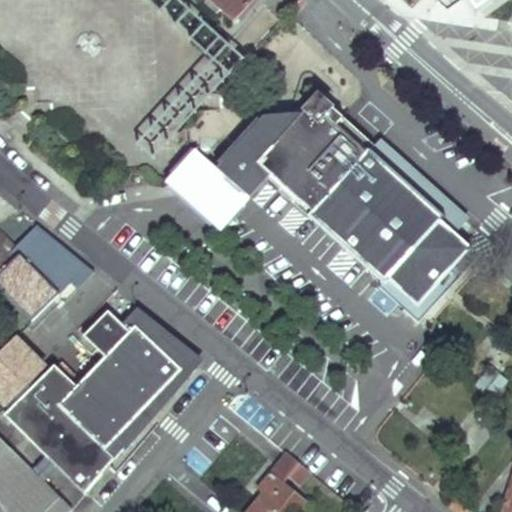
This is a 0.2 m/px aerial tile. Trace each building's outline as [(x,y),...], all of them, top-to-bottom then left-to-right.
[(210,0),(234,22),(253,0),(210,0)] [(481,18),(505,0),(470,0),(469,1),(481,18)] [(325,116),(329,112),(333,107),(317,93),(303,108),(305,111),(302,114),(259,163),(290,192),(418,305),(470,247),(412,196),(416,191),(369,150),(367,153),(334,124),(325,116)] [(290,192),(259,163),(302,114),(262,125),(222,168),(217,163),(188,195),(242,244),(290,192)] [(0,287),(33,320),(57,295),(37,275),(26,264),(18,256),(11,262),(7,258),(15,250),(0,234),(0,287)] [(26,264),(37,275),(52,290),(59,282),(53,274),(55,267),(49,262),(42,261),(35,255),(26,264)] [(197,365),(135,313),(125,324),(109,310),(86,337),(109,357),(82,388),(71,378),(76,373),(66,364),(61,370),(59,368),(53,374),(50,372),(4,415),(83,495),(123,449),(114,440),(126,427),(136,436),(197,365)] [(14,337),(0,351),(0,398),(7,405),(45,366),(14,337)] [(0,503),(8,511),(69,511),(71,511),(0,439),(0,503)] [(301,484),(305,479),(310,473),(287,453),(259,487),(265,492),(248,511),(299,511),(307,502),(284,483),(290,476),(301,484)] [(511,511),(511,483),(503,511),(511,511)] [(448,505),(456,511),(465,511),(470,508),(456,496),(448,505)]
